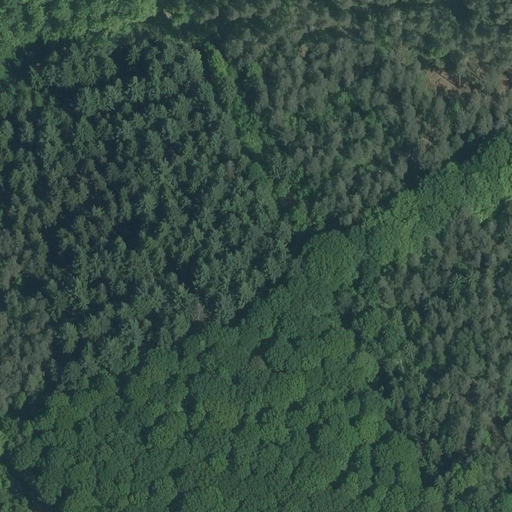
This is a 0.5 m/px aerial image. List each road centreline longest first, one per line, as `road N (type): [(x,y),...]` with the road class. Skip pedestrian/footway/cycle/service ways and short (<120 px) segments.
road 1 (track): [(434,511),(158,0)]
road 2 (track): [(0,449),(316,292),(511,181)]
